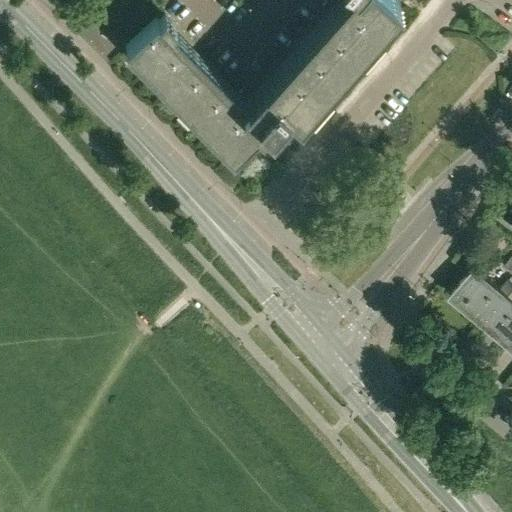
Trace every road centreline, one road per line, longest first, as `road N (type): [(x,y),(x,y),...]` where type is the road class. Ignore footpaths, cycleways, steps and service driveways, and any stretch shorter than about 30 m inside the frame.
road 1 (tertiary): [(320,343),(0,0)]
road 2 (tertiary): [(320,343),(442,208),(511,113)]
road 3 (residential): [(276,207),(454,0)]
road 4 (tertiary): [(465,511),(320,343)]
